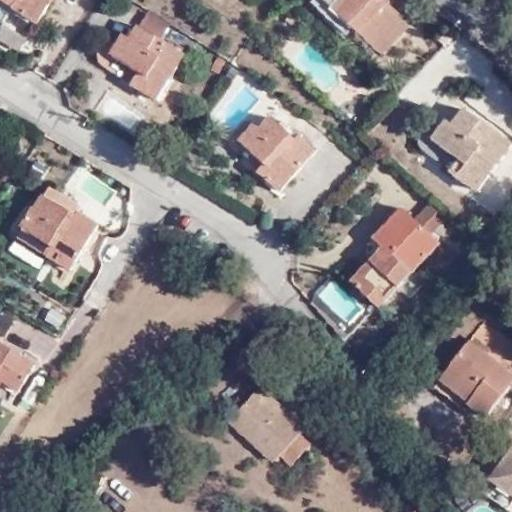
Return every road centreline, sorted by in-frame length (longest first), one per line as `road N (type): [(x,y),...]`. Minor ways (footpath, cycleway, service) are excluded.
road 1 (residential): [(350,375),(238,241),(0,79)]
road 2 (track): [(452,511),(350,375)]
